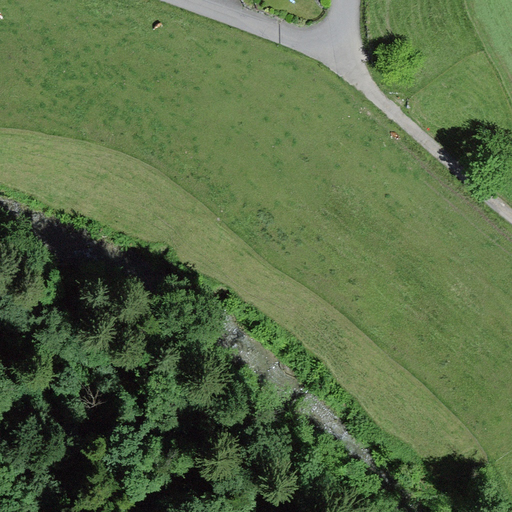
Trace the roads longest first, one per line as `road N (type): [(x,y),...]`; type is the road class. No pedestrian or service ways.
road 1 (unclassified): [(344,52),(386,106),(511,216)]
road 2 (residential): [(344,52),(178,0)]
